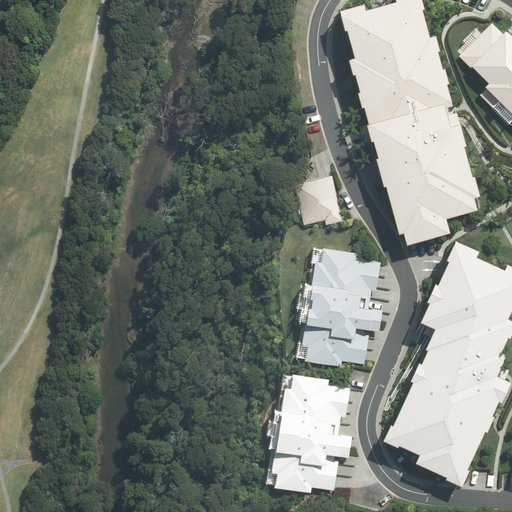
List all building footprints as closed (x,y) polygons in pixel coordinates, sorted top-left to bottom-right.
[(405,0),(346,16),(409,245),(451,233),(448,221),(472,215),(448,123),(414,0),(405,0)] [(511,42),(493,23),(459,58),(511,111),(511,42)] [(304,223),(326,220),(326,224),(343,221),(343,217),(336,173),(297,179),(304,223)] [(446,268),(418,323),(433,329),(384,443),(459,478),(503,373),(505,368),(511,354),(500,349),(495,347),(511,301),(511,270),(458,244),(446,268)] [(313,248),(298,357),(361,366),(367,329),(379,330),(382,312),(369,310),(372,290),(377,291),(382,256),(313,248)] [(287,380),(272,482),(333,491),(339,458),(349,460),(351,438),(338,437),(341,417),(345,418),(350,388),(287,380)]
